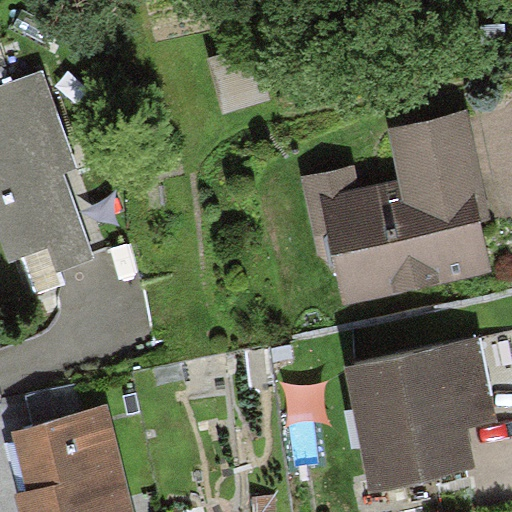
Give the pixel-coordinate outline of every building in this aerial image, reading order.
[(262,49),(214,65),(229,113),(277,97),(262,49)] [(44,72),(0,88),(0,241),(11,269),(25,264),(37,298),(71,285),(66,272),(99,260),(67,177),(81,172),(44,72)] [(352,174),(306,184),(319,247),(331,244),(345,307),(493,276),(483,228),(496,226),(472,110),(389,127),(403,195),(358,204),(352,174)] [(478,344),(346,375),(375,496),(469,473),(459,430),(497,422),(478,344)] [(135,511),(108,411),(13,436),(29,495),(14,499),(17,511),(135,511)]
